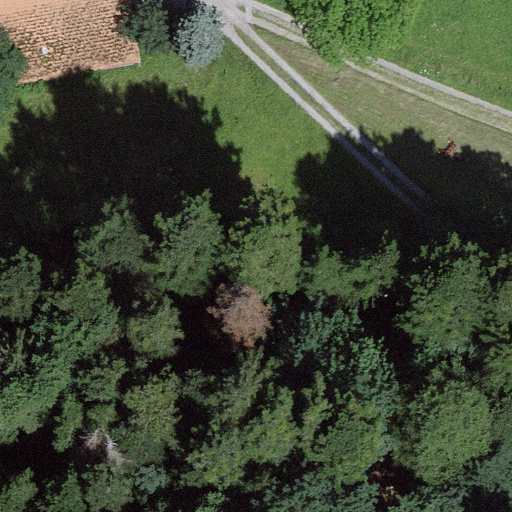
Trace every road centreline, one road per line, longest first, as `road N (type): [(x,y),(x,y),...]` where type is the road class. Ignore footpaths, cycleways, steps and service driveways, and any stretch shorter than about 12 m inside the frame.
road 1 (track): [(511,287),(202,0)]
road 2 (track): [(511,122),(228,0)]
